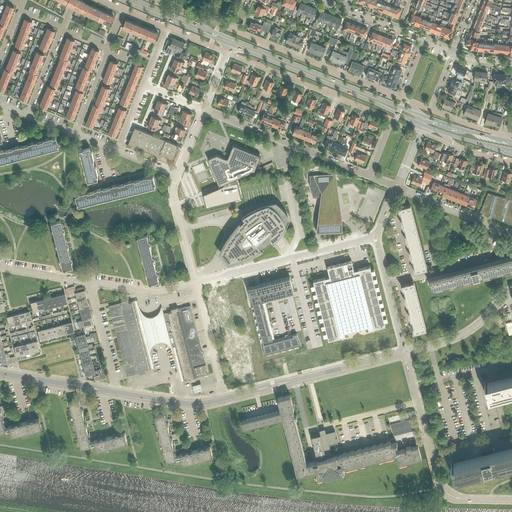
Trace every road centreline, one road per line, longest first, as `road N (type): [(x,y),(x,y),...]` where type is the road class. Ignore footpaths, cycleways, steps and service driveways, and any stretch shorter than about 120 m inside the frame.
road 1 (primary): [(420,114),(207,29)]
road 2 (primary): [(229,44),(422,125)]
road 3 (residential): [(411,103),(234,31)]
road 4 (residential): [(376,236),(195,283)]
road 5 (residential): [(369,176),(203,109)]
road 6 (residential): [(226,52),(391,121)]
road 7 (residential): [(76,133),(123,9)]
road 8 (residential): [(27,113),(75,0)]
